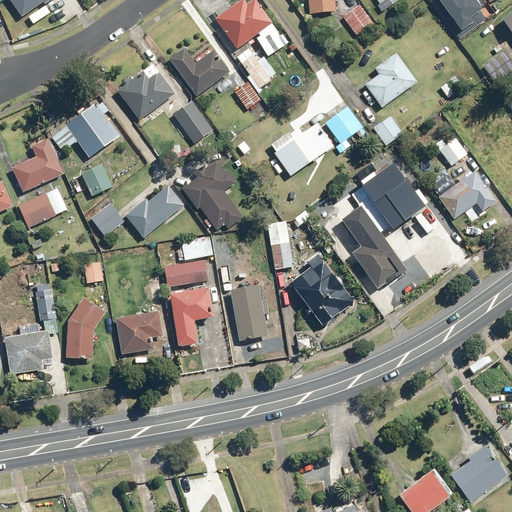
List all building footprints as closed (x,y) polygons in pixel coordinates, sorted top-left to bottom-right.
[(12,0),(21,15),(47,0),(12,0)] [(243,0),(216,17),(236,48),(268,27),(250,0),(243,0)] [(333,0),(309,0),(311,13),(334,12),(333,0)] [(432,0),(459,36),(485,17),(479,9),(482,8),(475,0),(432,0)] [(360,8),(346,19),(357,34),(371,24),(360,8)] [(182,74),(194,93),(224,75),(213,56),(194,67),(187,56),(175,63),(182,74)] [(511,67),(503,56),(485,70),(495,83),(511,70),(511,67)] [(253,57),(244,63),(261,86),(270,80),(253,57)] [(364,82),(382,107),(414,84),(396,59),(364,82)] [(119,94),(137,119),(169,97),(151,72),(119,94)] [(455,93),(448,82),(440,88),(447,98),(455,93)] [(248,84),(234,93),(246,111),(260,103),(248,84)] [(482,127),(463,98),(448,108),(468,136),(482,127)] [(192,106),(178,115),(196,141),(210,132),(192,106)] [(95,111),(70,128),(88,154),(113,138),(95,111)] [(344,111),(326,127),(341,144),(359,129),(344,111)] [(385,143),(399,134),(389,120),(376,130),(385,143)] [(497,161),(489,166),(501,184),(510,178),(511,180),(511,132),(509,129),(486,145),(497,161)] [(278,156),(290,175),(331,148),(319,130),(278,156)] [(442,153),(451,165),(467,154),(459,141),(442,153)] [(44,143),(33,148),(39,161),(15,172),(25,191),(57,175),(54,168),(55,167),(44,143)] [(393,161),(362,183),(395,228),(426,205),(393,161)] [(238,215),(222,194),(234,183),(216,164),(206,174),(205,172),(184,188),(217,231),(238,215)] [(103,168),(83,176),(90,195),(111,188),(103,168)] [(485,196),(471,177),(441,200),(455,219),(485,196)] [(0,212),(11,207),(1,185),(0,185),(0,212)] [(129,219),(142,235),(176,209),(163,192),(129,219)] [(19,209),(27,227),(52,216),(44,198),(19,209)] [(93,221),(105,236),(121,223),(110,208),(93,221)] [(401,268),(361,212),(337,229),(378,285),(401,268)] [(284,225),(270,228),(278,269),(292,266),(284,225)] [(185,247),(187,257),(213,253),(212,243),(185,247)] [(224,274),(245,269),(241,254),(221,259),(224,274)] [(166,268),(169,287),(204,281),(200,262),(166,268)] [(97,265),(88,268),(91,280),(100,278),(97,265)] [(319,266),(291,289),(321,325),(349,302),(319,266)] [(48,284),(33,286),(42,333),(46,332),(46,335),(58,333),(48,284)] [(255,289),(230,294),(240,340),(265,335),(255,289)] [(188,297),(171,300),(178,344),(195,341),(192,321),(210,318),(206,295),(188,297)] [(69,324),(66,358),(90,359),(92,331),(101,319),(84,305),(69,324)] [(154,317),(117,324),(122,355),(160,349),(154,317)] [(45,336),(5,343),(11,375),(51,368),(45,336)] [(450,475),(468,502),(506,478),(488,450),(450,475)] [(396,498),(406,511),(427,511),(447,498),(429,473),(396,498)] [(362,511),(356,498),(322,511),(362,511)]
